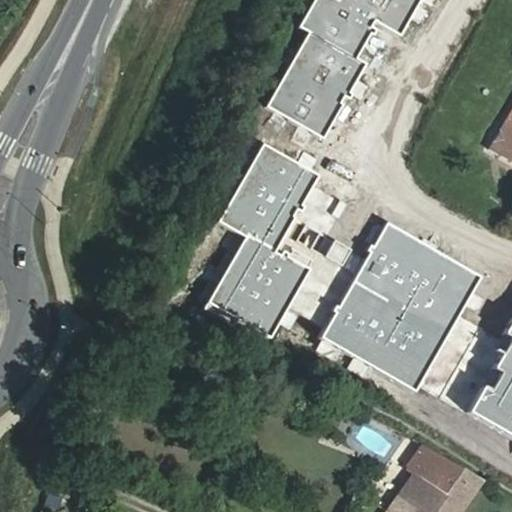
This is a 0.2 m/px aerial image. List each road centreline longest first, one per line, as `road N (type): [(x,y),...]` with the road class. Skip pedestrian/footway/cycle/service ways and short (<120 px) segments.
road 1 (unknown): [(511,263),(348,168),(451,0)]
road 2 (primary): [(26,274),(22,231),(33,181),(95,0)]
road 3 (primary): [(89,0),(0,149)]
road 4 (primary): [(0,388),(23,361),(33,332),(26,274)]
